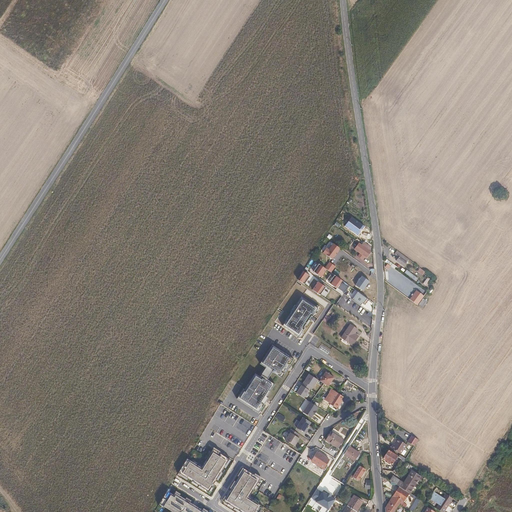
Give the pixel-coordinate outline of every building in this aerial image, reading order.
[(363,226),(357,221),(355,225),(357,227),(361,230),(363,226)] [(362,245),(370,251),(372,247),(365,242),(362,245)] [(372,252),(370,251),(362,245),(359,243),(357,247),(362,251),(361,253),(355,249),(351,255),(357,259),(359,256),(363,259),(365,257),(367,258),(370,255),(372,252)] [(331,261),(339,249),(333,245),(328,250),(325,248),(321,254),(331,261)] [(409,259),(397,250),(395,253),(399,256),(396,260),(404,266),(409,259)] [(325,271),(318,265),(312,272),(320,278),(325,271)] [(369,281),(360,275),(353,285),(362,291),(369,281)] [(341,281),(334,277),(329,284),(336,289),(341,281)] [(323,288),(316,283),(311,290),(318,295),(323,288)] [(424,296),(419,292),(416,296),(421,300),(424,296)] [(317,307),(301,296),(282,326),(298,336),(308,320),(317,307)] [(357,329),(351,325),(342,338),(351,344),(354,339),(355,341),(358,336),(354,333),(357,329)] [(252,373),(234,400),(257,415),(264,403),(268,398),(266,397),(274,384),(267,379),(272,372),(279,376),(281,372),(283,374),(288,367),(293,359),(270,345),(259,362),(257,365),(254,370),(252,373)] [(333,378),(324,373),(319,382),(327,387),(333,378)] [(318,380),(308,374),(306,377),(303,382),(312,388),(318,380)] [(309,390),(301,385),(298,389),(295,393),(304,398),(309,390)] [(337,394),(331,390),(328,393),(323,401),(329,404),(336,409),(339,404),(338,404),(340,400),(342,397),(337,394)] [(314,406),(309,404),(302,414),(311,419),(313,416),(314,416),(316,412),(315,412),(317,409),(314,406)] [(311,424),(303,419),(297,430),(305,434),(311,424)] [(300,436),(292,431),(290,434),(291,435),(286,443),(296,449),(300,441),(298,439),(300,436)] [(343,439),(331,431),(326,439),(338,447),(343,439)] [(418,441),(412,437),(407,443),(414,447),(418,441)] [(407,444),(399,439),(393,448),(401,453),(407,444)] [(360,453),(344,443),(335,458),(334,459),(339,462),(344,453),(355,460),(360,453)] [(398,456),(389,450),(384,459),(392,465),(398,456)] [(202,472),(187,462),(179,474),(182,476),(180,478),(188,483),(190,481),(194,484),(193,485),(206,493),(207,492),(210,495),(211,493),(212,494),(215,491),(213,490),(218,483),(219,484),(223,476),(222,475),(224,472),(226,473),(231,465),(225,460),(221,458),(222,456),(216,452),(202,472)] [(320,454),(318,453),(315,457),(317,458),(314,462),(326,469),(331,460),(326,457),(323,455),(320,454)] [(366,470),(360,465),(353,476),(360,480),(366,470)] [(402,481),(400,479),(396,484),(398,486),(410,492),(418,480),(421,476),(412,470),(406,479),(404,482),(402,481)] [(258,482),(243,472),(234,487),(223,503),(237,511),(259,511),(261,510),(247,501),(258,482)] [(389,480),(396,484),(400,479),(397,478),(396,479),(392,476),(389,480)] [(410,492),(398,486),(384,507),(384,511),(390,511),(399,498),(414,508),(420,499),(410,492)] [(204,511),(183,499),(167,490),(159,506),(169,511),(204,511)] [(320,495),(315,491),(309,500),(315,503),(314,504),(321,508),(318,511),(327,511),(334,502),(329,499),(330,497),(326,495),(325,496),(321,494),(320,495)] [(453,498),(446,494),(443,498),(450,503),(453,498)] [(346,504),(348,506),(357,511),(363,501),(355,495),(353,498),(351,501),(348,500),(346,504)] [(450,503),(443,498),(439,504),(446,508),(450,503)]
